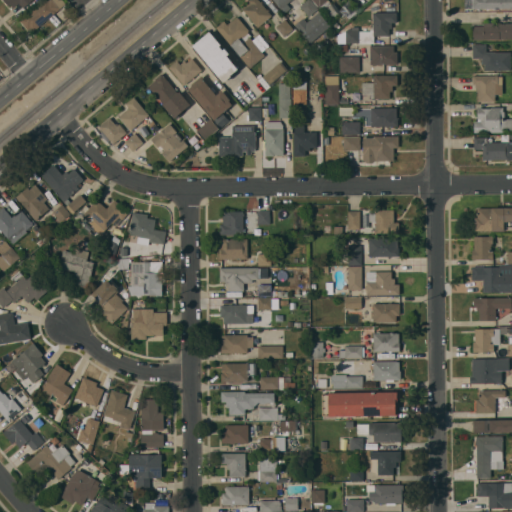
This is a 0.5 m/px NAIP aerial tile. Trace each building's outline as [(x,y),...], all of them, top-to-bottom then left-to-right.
[(6,6),(4,3),(5,2),(3,0),(3,1),(2,0),(31,0),(23,8),(22,7),(13,15),(9,10),(13,7),(10,4),(8,6),(7,5),(6,6)] [(61,0),(65,4),(33,31),(30,28),(28,30),(20,20),(43,0),(46,0),(47,1),(48,0),(61,0)] [(272,15),(257,27),(243,10),(243,9),(242,7),(249,1),(248,0),(259,0),(260,1),(261,1),(262,2),(261,3),(267,10),(268,9),(269,10),(268,11),(272,15)] [(272,0),(283,12),(289,7),(286,4),(289,0),(272,0)] [(300,6),(306,0),(310,0),(318,8),(308,16),(300,6)] [(328,0),(331,3),(321,11),(312,0),(328,0)] [(511,0),(511,8),(472,9),(472,0),(511,0)] [(319,12),(330,25),(310,43),(295,25),(304,18),(307,22),(319,12)] [(373,12),(396,12),(396,22),(392,22),(392,28),(389,28),(389,35),(374,35),(374,43),(359,44),(359,43),(345,43),(345,30),(359,30),(359,31),(373,31),(373,12)] [(250,68),(216,28),(224,21),(227,24),(237,16),(249,30),(247,32),(251,36),(249,37),(252,40),(259,34),(269,46),(262,52),(265,55),(250,68)] [(291,22),(290,23),(295,29),(284,39),(274,28),(286,17),(291,22)] [(511,23),(511,39),(472,40),(472,26),(484,26),(483,23),(499,22),(499,23),(511,23)] [(224,82),(193,46),(210,31),(221,45),(220,46),(223,50),(225,48),(229,54),(227,56),(238,69),(230,75),(231,76),(224,82)] [(511,52),(511,70),(484,70),(484,64),(481,64),(481,58),(472,58),(472,44),(486,44),(486,52),(511,52)] [(370,45),(393,45),(393,52),(397,52),(397,63),(389,64),(386,64),(378,64),(375,64),(370,64),(370,45)] [(339,56),(359,56),(359,72),(339,72),(339,56)] [(202,70),(184,85),(169,67),(177,60),(180,64),(184,60),(186,62),(192,58),(202,70)] [(262,76),(280,61),(287,70),(270,85),(262,76)] [(190,104),(174,118),(163,105),(164,104),(150,88),(148,85),(155,79),(161,73),(178,92),(179,91),(190,104)] [(221,89),(230,99),(229,100),(232,104),(230,106),(231,109),(238,103),(243,109),(232,118),(226,110),(214,120),(188,89),(192,86),(191,85),(192,84),(191,83),(194,81),(202,75),(204,77),(203,79),(216,95),(220,92),(219,91),(221,89)] [(261,75),(270,86),(267,89),(257,77),(261,75)] [(338,75),(339,104),(325,104),(324,76),(338,75)] [(373,75),(397,75),(397,85),(392,85),(392,91),(389,91),(390,98),(373,98),(373,94),(362,94),(362,82),(374,82),(373,75)] [(472,76),(497,75),(497,76),(502,76),(502,94),(495,94),(495,101),(477,102),(477,92),(476,92),(476,84),(472,84),(472,76)] [(306,80),(306,108),(293,108),(293,80),(306,80)] [(290,83),(290,98),(291,98),(291,117),(279,117),(279,83),(290,83)] [(134,97),(149,115),(131,130),(121,118),(119,115),(129,107),(126,103),(134,97)] [(249,120),(248,108),(261,107),(262,120),(260,120),(260,121),(253,121),(253,120),(249,120)] [(370,108),(396,107),(396,117),(397,117),(397,126),(389,126),(386,126),(379,126),(379,127),(376,127),(376,126),(371,126),(370,108)] [(478,107),(482,107),(482,108),(491,108),(491,107),(503,107),(503,111),(504,111),(504,118),(511,118),(511,130),(505,130),(505,132),(491,132),(491,131),(486,132),(474,133),(473,121),(477,121),(477,118),(476,109),(478,108),(478,107)] [(119,138),(113,143),(110,140),(108,142),(100,133),(103,131),(99,126),(109,117),(115,124),(116,123),(118,124),(119,123),(127,132),(120,137),(121,138),(120,140),(119,138)] [(219,128),(205,141),(196,131),(210,118),(219,128)] [(360,122),(360,134),(342,134),(341,120),(346,120),(347,122),(360,122)] [(283,125),(283,154),(274,154),(274,156),(265,156),(265,147),(264,147),(264,145),(265,145),(265,129),(266,129),(266,121),(280,121),(283,125)] [(188,146),(169,161),(161,152),(164,150),(160,145),(157,147),(151,139),(169,123),(176,132),(174,134),(174,135),(176,133),(181,138),(179,140),(180,141),(182,139),(188,146)] [(218,156),(218,137),(232,137),(232,133),(232,125),(254,125),(254,132),(255,132),(255,148),(255,151),(251,151),(251,154),(246,154),(246,151),(242,151),(242,156),(234,156),(218,156)] [(316,132),(316,148),(309,148),(309,150),(305,150),(305,155),(294,155),(293,132),(294,132),(294,125),(304,125),(304,132),(316,132)] [(143,143),(133,151),(125,142),(135,133),(143,143)] [(362,160),(362,138),(373,138),(373,137),(398,136),(398,147),(393,147),(393,161),(374,161),(372,162),(367,163),(362,160)] [(343,137),(359,137),(360,150),(343,150),(343,137)] [(473,137),(486,137),(486,142),(509,142),(509,159),(483,160),(482,149),(473,149),(473,137)] [(74,168),(83,179),(80,182),(82,185),(78,188),(79,188),(67,198),(70,202),(80,193),(87,201),(72,213),(65,206),(67,205),(41,175),(53,164),(62,174),(66,170),(68,173),(74,168)] [(49,208),(35,220),(29,212),(30,212),(20,200),(19,201),(16,197),(27,187),(29,189),(35,184),(47,198),(43,201),(49,208)] [(96,228),(82,215),(96,199),(106,208),(114,199),(129,212),(122,220),(118,217),(112,223),(111,222),(105,229),(99,224),(96,228)] [(62,204),(70,214),(68,215),(70,217),(63,223),(61,221),(60,222),(52,212),(62,204)] [(27,231),(13,244),(0,229),(0,209),(3,207),(12,217),(21,209),(33,224),(26,230),(27,231)] [(511,207),(511,221),(505,221),(506,230),(474,230),(474,217),(477,217),(477,208),(511,207)] [(399,233),(375,233),(375,222),(369,222),(369,210),(393,209),(393,222),(398,222),(399,233)] [(269,210),(270,224),(257,224),(257,210),(269,210)] [(243,234),(219,234),(219,224),(223,224),(223,213),(224,213),(224,211),(243,211),(243,213),(244,213),(244,216),(243,216),(243,234)] [(359,211),(359,229),(347,229),(347,211),(359,211)] [(129,234),(132,212),(147,214),(147,218),(155,219),(154,229),(166,231),(164,244),(148,241),(148,246),(137,244),(139,235),(129,234)] [(493,259),(472,259),(472,249),(474,249),(473,236),(492,236),(492,244),(491,244),(491,245),(490,245),(490,251),(492,251),(493,259)] [(368,238),(397,237),(397,247),(399,247),(399,256),(390,256),(390,258),(387,258),(387,256),(379,256),(379,258),(377,258),(377,256),(369,256),(368,238)] [(44,242),(39,246),(35,242),(40,238),(44,242)] [(247,238),(247,259),(218,259),(218,240),(222,240),(222,238),(247,238)] [(11,246),(19,256),(10,264),(0,252),(0,244),(5,241),(10,247),(11,246)] [(361,245),(361,265),(347,265),(347,245),(361,245)] [(94,262),(88,288),(72,284),(75,271),(59,267),(63,250),(75,253),(76,248),(89,251),(86,260),(94,262)] [(270,265),(258,265),(257,254),(270,253),(270,265)] [(131,286),(131,261),(158,261),(158,280),(162,280),(162,295),(156,295),(140,295),(140,286),(131,286)] [(511,292),(483,292),(483,280),(471,280),(471,267),(511,266),(511,265),(511,292)] [(220,268),(258,267),(258,279),(251,279),(252,283),(243,283),(243,291),(227,291),(227,284),(224,284),(224,282),(220,282),(220,268)] [(347,267),(361,267),(361,290),(348,289),(348,278),(346,278),(346,273),(347,273),(347,267)] [(110,268),(115,272),(109,279),(105,275),(110,268)] [(12,300),(3,307),(0,303),(0,289),(3,287),(6,291),(15,283),(10,278),(18,270),(26,279),(34,273),(48,290),(36,299),(34,297),(27,302),(22,296),(14,303),(12,300)] [(391,271),(391,278),(394,278),(394,284),(399,284),(399,295),(366,295),(366,289),(365,289),(365,286),(366,286),(366,271),(391,271)] [(128,308),(112,323),(101,312),(104,310),(97,303),(99,301),(92,293),(106,279),(112,285),(113,283),(117,288),(116,289),(118,291),(116,293),(122,300),(121,301),(128,308)] [(271,296),(257,296),(258,284),(271,284),(271,295),(271,296)] [(345,297),(361,297),(361,308),(345,309),(345,297)] [(479,311),(476,311),(476,307),(473,307),(473,305),(472,304),(472,301),(473,300),(473,298),(511,297),(511,308),(495,308),(496,320),(479,320),(479,311)] [(258,309),(257,298),(278,298),(278,309),(271,309),(258,309)] [(372,304),(399,303),(399,315),(396,315),(396,321),(373,322),(373,318),(371,318),(371,312),(372,312),(372,304)] [(247,313),(249,313),(253,313),(253,323),(224,323),(224,316),(220,317),(220,305),(228,305),(228,304),(231,304),(231,305),(238,304),(242,304),(242,305),(246,305),(246,310),(247,313)] [(131,339),(130,317),(132,317),(132,308),(153,308),(153,312),(166,312),(166,325),(163,325),(163,335),(146,335),(146,339),(131,339)] [(27,322),(30,338),(0,343),(0,314),(12,312),(14,324),(27,322)] [(509,327),(509,334),(500,334),(500,344),(494,344),(494,351),(473,352),(473,342),(475,342),(475,341),(473,341),(473,335),(475,335),(475,329),(499,328),(499,327),(509,327)] [(373,333),(375,333),(375,331),(379,331),(380,333),(396,332),(396,333),(398,333),(398,342),(399,342),(399,351),(391,351),(391,352),(388,352),(388,351),(381,351),(381,353),(378,353),(378,351),(373,351),(373,342),(370,342),(370,338),(373,338),(373,333)] [(247,353),(221,353),(221,335),(223,335),(247,334),(247,336),(253,336),(253,347),(247,348),(247,353)] [(44,374),(32,383),(27,376),(22,380),(15,370),(17,368),(11,360),(17,355),(16,354),(20,351),(21,353),(29,347),(28,346),(33,342),(43,354),(40,356),(45,362),(43,363),(45,365),(41,367),(40,366),(39,367),(44,374)] [(312,357),(311,342),(323,342),(323,347),(325,347),(325,352),(323,352),(323,357),(312,357)] [(258,346),(282,345),(282,358),(258,358),(258,346)] [(345,346),(362,346),(362,347),(363,347),(364,356),(362,356),(362,358),(345,358),(345,357),(339,358),(339,350),(345,349),(345,346)] [(471,359),(509,358),(509,370),(501,370),(501,383),(495,383),(470,383),(469,376),(472,376),(471,359)] [(373,361),(396,361),(399,361),(399,370),(400,370),(400,379),(393,379),(393,382),(386,382),(386,379),(381,379),(381,380),(379,380),(378,380),(373,380),(373,361)] [(71,373),(64,383),(73,389),(62,405),(55,400),(57,397),(52,393),(48,399),(38,393),(48,377),(47,377),(56,363),(71,373)] [(247,381),(221,381),(221,373),(222,373),(222,363),(255,363),(255,375),(247,375),(247,381)] [(362,388),(333,388),(332,374),(346,374),(346,376),(362,376),(362,388)] [(291,377),(291,381),(289,382),(289,383),(294,382),(294,388),(283,389),(278,390),(278,389),(260,389),(260,377),(278,376),(278,377),(291,377)] [(75,397),(83,377),(97,382),(96,386),(104,389),(97,406),(92,404),(92,406),(83,402),(83,400),(75,397)] [(317,379),(326,379),(326,387),(317,387),(317,379)] [(111,390),(127,394),(123,407),(135,411),(129,429),(119,426),(120,425),(103,420),(104,415),(111,390)] [(478,390),(505,390),(505,397),(495,397),(495,413),(476,413),(476,399),(478,399),(478,390)] [(21,408),(7,420),(0,411),(0,391),(2,394),(4,393),(9,399),(12,398),(21,408)] [(254,406),(254,408),(250,408),(250,409),(247,409),(244,409),(244,410),(246,410),(246,412),(245,412),(245,414),(229,414),(229,407),(226,407),(226,402),(221,402),(221,391),(244,391),(244,393),(274,393),(274,402),(265,402),(265,403),(259,403),(257,403),(254,406)] [(397,415),(322,416),(321,394),(328,394),(328,392),(400,392),(400,400),(397,400),(397,415)] [(141,399),(157,399),(158,412),(163,412),(163,430),(151,430),(151,434),(152,434),(152,432),(158,432),(158,434),(163,434),(163,447),(141,447),(141,434),(141,399)] [(259,407),(277,407),(277,420),(259,420),(259,407)] [(91,450),(85,449),(87,443),(77,440),(81,428),(84,429),(88,417),(99,421),(92,445),(91,450)] [(19,419),(32,434),(36,431),(44,440),(33,450),(26,441),(19,447),(14,441),(12,443),(2,431),(7,427),(8,428),(19,419)] [(473,420),(511,419),(511,432),(473,432),(473,420)] [(297,421),(297,430),(281,431),(280,421),(290,421),(297,421)] [(356,424),(368,423),(401,422),(401,441),(373,442),(373,434),(368,434),(368,433),(357,434),(356,424)] [(248,424),(248,443),(243,443),(243,444),(240,444),(240,443),(232,443),(232,444),(229,444),(229,443),(222,443),(222,433),(225,433),(224,424),(248,424)] [(503,460),(503,469),(490,469),(490,477),(477,478),(476,445),(475,445),(476,436),(485,436),(485,435),(488,435),(488,436),(502,436),(502,460),(503,460)] [(285,450),(260,451),(259,439),(271,438),(271,437),(279,437),(279,440),(284,440),(285,450)] [(349,437),(363,437),(363,449),(349,450),(349,449),(347,449),(347,443),(349,443),(349,437)] [(27,462),(47,445),(52,451),(62,443),(70,453),(69,454),(75,462),(70,466),(71,467),(57,479),(47,466),(37,475),(27,462)] [(370,470),(370,451),(401,451),(401,461),(396,461),(396,467),(393,467),(393,474),(377,475),(370,470)] [(245,453),(245,476),(229,476),(229,469),(226,469),(226,463),(221,463),(221,453),(245,453)] [(161,454),(161,478),(149,478),(149,489),(135,489),(135,476),(123,476),(123,466),(129,466),(129,454),(161,454)] [(276,479),(276,481),(259,482),(259,457),(270,457),(270,459),(277,459),(277,471),(276,471),(276,474),(278,474),(278,479),(276,479)] [(350,468),(363,468),(363,480),(350,480),(350,468)] [(78,469),(100,482),(97,485),(100,487),(92,500),(87,497),(82,505),(75,500),(73,503),(60,496),(72,475),(78,469)] [(511,508),(488,508),(488,496),(477,496),(477,483),(511,482),(511,508)] [(374,485),(403,484),(403,488),(402,488),(402,503),(395,503),(395,505),(386,505),(386,503),(375,503),(375,501),(369,501),(369,491),(374,491),(374,485)] [(222,503),(221,503),(221,498),(222,498),(222,493),(224,493),(224,488),(226,488),(226,486),(248,486),(249,504),(233,505),(233,506),(230,506),(230,504),(222,504),(222,503)] [(324,502),(313,503),(313,490),(324,489),(324,502)] [(123,493),(132,492),(133,502),(124,502),(123,493)] [(89,511),(94,504),(95,505),(101,495),(108,500),(111,494),(119,498),(118,500),(130,507),(127,511),(89,511)] [(285,510),(285,498),(298,497),(298,509),(285,510)] [(346,511),(346,499),(363,499),(364,511),(346,511)] [(260,511),(260,500),(279,500),(279,502),(281,502),(282,511),(260,511)] [(169,505),(169,511),(134,511),(135,510),(144,510),(144,509),(143,509),(143,502),(154,502),(154,505),(169,505)]
